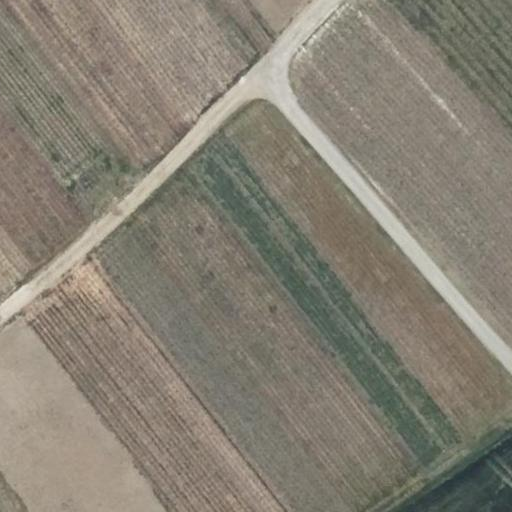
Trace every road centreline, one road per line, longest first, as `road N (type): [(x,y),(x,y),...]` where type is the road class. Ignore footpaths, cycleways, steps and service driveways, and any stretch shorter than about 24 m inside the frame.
road 1 (unclassified): [(337,0),(262,71),(511,353)]
road 2 (track): [(262,71),(0,310)]
